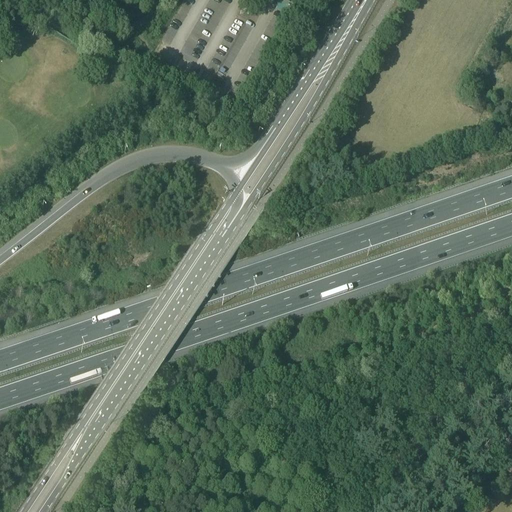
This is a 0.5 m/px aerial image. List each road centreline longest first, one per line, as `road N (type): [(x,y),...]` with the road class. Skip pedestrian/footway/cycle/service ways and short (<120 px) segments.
road 1 (motorway): [(0,399),(511,225)]
road 2 (motorway): [(511,186),(0,360)]
road 3 (primary): [(240,185),(24,511)]
road 4 (primary): [(44,511),(244,209)]
road 5 (motorway): [(240,185),(196,159),(124,167),(0,261)]
road 6 (primary): [(244,209),(373,0)]
road 7 (primary): [(356,0),(240,185)]
